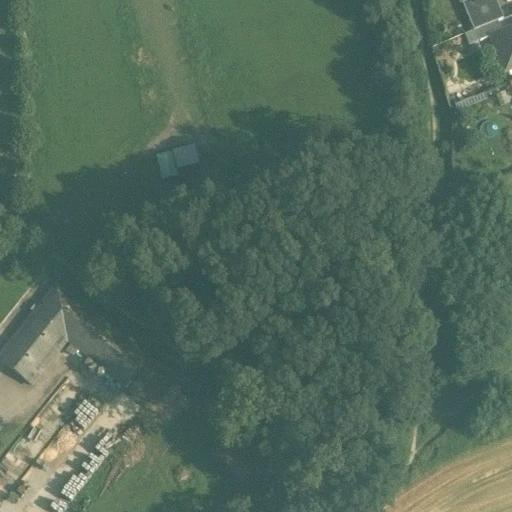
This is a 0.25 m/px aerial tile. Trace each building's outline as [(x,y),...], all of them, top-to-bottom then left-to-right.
[(493,0),(482,0),(473,4),(472,2),(462,7),(473,34),(475,34),(497,25),(502,22),(493,0)] [(497,25),(475,34),(479,45),(490,40),(502,36),(497,25)] [(511,31),(502,36),(490,40),(505,75),(511,72),(511,31)] [(176,150),(179,168),(200,164),(197,146),(176,150)] [(55,286),(0,355),(0,362),(31,387),(67,343),(123,387),(146,358),(55,286)] [(0,310),(8,313),(14,298),(0,292),(0,310)]
